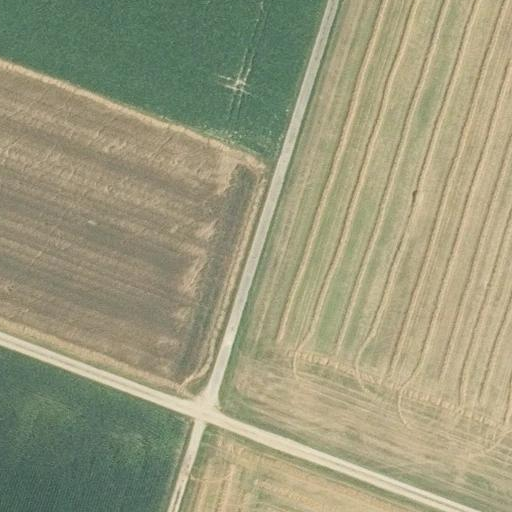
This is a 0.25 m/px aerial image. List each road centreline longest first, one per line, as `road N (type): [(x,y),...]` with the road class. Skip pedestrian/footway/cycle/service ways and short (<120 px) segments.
road 1 (track): [(333,0),(202,413)]
road 2 (track): [(462,511),(202,413)]
road 3 (track): [(202,413),(0,338)]
